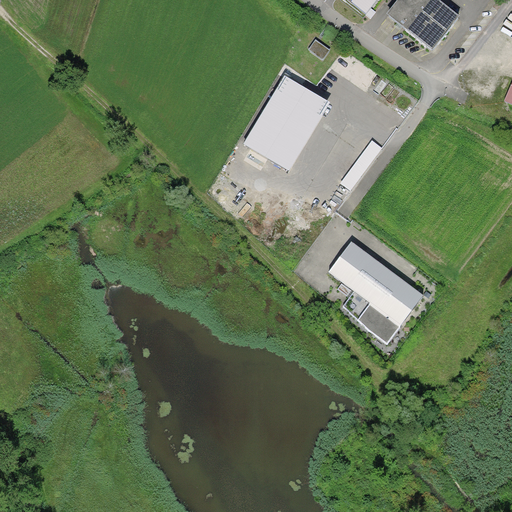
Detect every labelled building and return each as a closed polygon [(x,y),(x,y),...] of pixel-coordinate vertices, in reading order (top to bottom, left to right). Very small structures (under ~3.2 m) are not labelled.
[(354,0),(353,1),(367,12),(376,0),(354,0)] [(433,51),(460,18),(437,0),(399,0),(387,15),(399,24),(433,51)] [(323,61),(330,51),(316,41),(309,51),(323,61)] [(285,78),(245,145),(288,171),(329,104),(285,78)] [(351,192),(384,149),(374,142),(341,185),(351,192)] [(329,272),(356,292),(352,297),(344,307),(360,319),(358,320),(369,332),(386,344),(423,295),(351,242),(329,272)]
